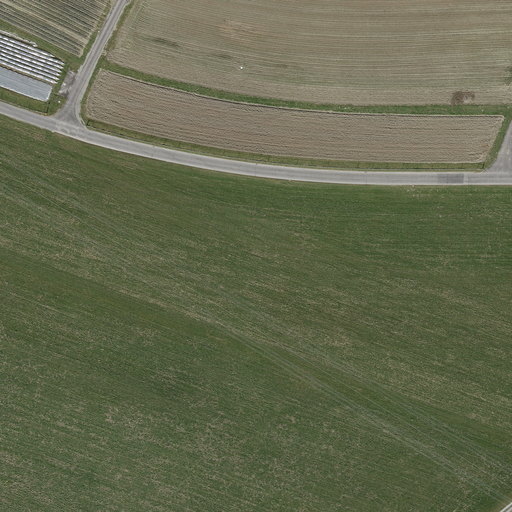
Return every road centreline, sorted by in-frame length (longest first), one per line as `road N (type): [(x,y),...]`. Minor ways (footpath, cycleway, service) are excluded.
road 1 (unclassified): [(511,178),(354,177),(227,165),(127,146),(0,107)]
road 2 (track): [(122,0),(60,127)]
